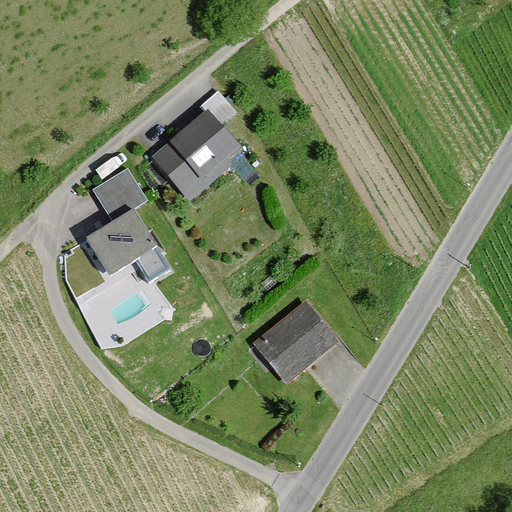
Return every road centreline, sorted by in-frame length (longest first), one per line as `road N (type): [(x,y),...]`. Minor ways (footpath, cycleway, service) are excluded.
road 1 (unclassified): [(305,494),(141,412),(110,385),(62,320),(47,255),(51,205),(76,175),(290,0)]
road 2 (tertiary): [(511,148),(305,494)]
